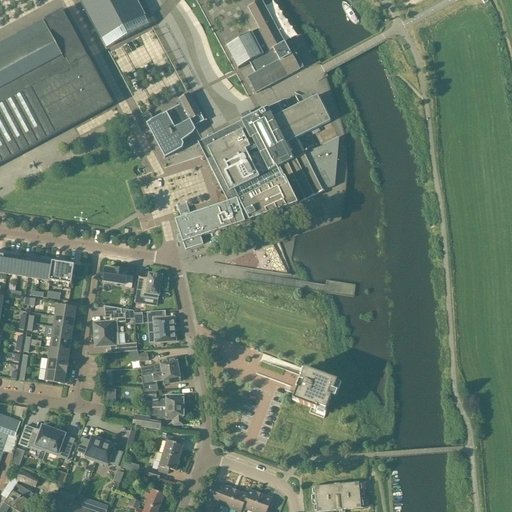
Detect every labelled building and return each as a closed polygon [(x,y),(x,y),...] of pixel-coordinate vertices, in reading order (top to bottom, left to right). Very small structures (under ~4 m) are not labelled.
[(79,0),(101,40),(102,40),(106,48),(149,25),(144,17),(146,16),(136,0),(79,0)] [(260,1),(247,8),(251,16),(258,29),(252,32),(252,33),(226,47),(238,69),(250,63),(253,68),(255,74),(247,78),(256,94),(305,68),(296,52),(295,53),(293,49),(289,51),(262,0),(260,1)] [(0,44),(0,164),(75,124),(112,104),(62,11),(0,44)] [(167,113),(154,120),(151,114),(144,118),(147,124),(165,159),(183,149),(184,144),(183,142),(193,135),(196,130),(194,127),(205,121),(190,94),(187,95),(179,100),(181,104),(167,112),(167,113)] [(212,171),(228,203),(179,219),(175,220),(180,235),(178,236),(177,237),(179,242),(181,243),(183,242),(183,244),(183,243),(186,251),(204,245),(201,237),(249,221),(250,222),(298,205),(298,204),(317,195),(335,186),(339,138),(306,154),(298,138),(331,122),(318,96),(285,112),(280,103),(280,102),(198,143),(212,171)] [(280,102),(280,103),(280,102),(284,110),(290,107),(286,99),(280,102)] [(9,257),(0,255),(0,273),(7,275),(9,257)] [(20,258),(9,257),(7,275),(18,276),(20,258)] [(18,276),(29,278),(31,260),(20,258),(18,276)] [(31,260),(29,278),(39,280),(41,262),(31,260)] [(52,263),(41,262),(39,280),(50,281),(52,263)] [(52,262),(52,263),(50,281),(72,285),(73,278),(73,275),(75,265),(52,262)] [(105,269),(103,282),(125,285),(124,288),(132,289),(134,277),(127,276),(128,272),(125,272),(125,271),(115,269),(114,270),(105,269)] [(162,279),(162,277),(150,275),(149,279),(140,277),(139,277),(137,290),(137,291),(142,291),(141,297),(158,300),(160,288),(165,288),(166,280),(162,279)] [(58,307),(57,318),(73,321),(74,310),(67,309),(58,307)] [(173,318),(166,319),(166,312),(148,313),(149,324),(154,323),(156,343),(156,344),(157,344),(175,342),(176,342),(176,341),(174,319),(174,318),(173,318)] [(106,323),(94,324),(95,336),(118,334),(117,323),(126,322),(125,314),(105,316),(106,323)] [(57,318),(55,328),(71,331),(73,321),(57,318)] [(55,328),(54,339),(69,341),(71,331),(55,328)] [(118,334),(95,336),(96,347),(107,347),(108,354),(137,352),(137,344),(119,345),(118,334)] [(54,339),(52,349),(68,352),(69,341),(54,339)] [(68,352),(52,349),(50,360),(66,362),(68,352)] [(159,353),(148,355),(148,353),(138,355),(140,363),(160,359),(159,353)] [(161,365),(141,368),(141,370),(142,375),(162,373),(179,370),(177,359),(160,361),(161,365)] [(66,362),(50,360),(49,370),(65,372),(66,362)] [(295,394),(293,401),(311,408),(309,413),(324,418),(332,395),(336,397),(341,383),(305,369),(295,394)] [(65,372),(49,370),(47,381),(63,383),(65,372)] [(179,370),(162,373),(142,375),(145,393),(146,393),(159,391),(157,382),(164,381),(164,385),(181,382),(179,370)] [(107,390),(107,400),(120,400),(120,390),(107,390)] [(157,399),(153,399),(153,407),(166,408),(184,408),(184,396),(166,396),(166,398),(157,398),(157,399)] [(166,408),(153,407),(153,417),(157,417),(157,420),(174,420),(174,426),(183,426),(184,408),(166,408)] [(0,468),(0,463),(10,436),(15,438),(21,422),(0,414),(0,468)] [(135,415),(133,426),(161,431),(162,421),(150,419),(151,417),(135,415)] [(46,453),(54,429),(42,425),(39,435),(32,432),(27,446),(46,453)] [(67,434),(54,429),(46,453),(67,461),(72,447),(63,444),(67,434)] [(85,459),(96,463),(104,441),(92,436),(90,441),(82,438),(77,452),(86,455),(85,459)] [(167,441),(163,454),(180,459),(183,446),(177,444),(179,439),(169,437),(168,442),(167,441)] [(104,441),(96,463),(108,467),(109,464),(118,467),(123,453),(115,450),(116,445),(104,441)] [(22,466),(26,451),(18,449),(14,464),(22,466)] [(160,467),(159,472),(168,475),(169,470),(176,472),(180,459),(163,454),(159,467),(160,467)] [(16,481),(19,482),(36,489),(40,477),(38,476),(21,470),(17,480),(16,481)] [(159,480),(161,474),(150,470),(149,473),(144,471),(143,475),(159,480)] [(118,471),(115,481),(122,483),(124,473),(118,471)] [(65,483),(67,473),(59,472),(57,481),(65,483)] [(1,495),(7,499),(12,491),(19,482),(16,481),(17,480),(13,478),(1,495)] [(214,482),(207,501),(215,504),(218,505),(225,486),(214,482)] [(334,485),(323,487),(312,488),(314,511),(326,511),(342,510),(359,509),(364,508),(361,483),(340,485),(340,484),(334,485)] [(225,486),(218,505),(221,506),(229,509),(236,490),(225,486)] [(7,499),(4,503),(10,507),(17,511),(23,511),(30,502),(29,501),(33,494),(21,487),(17,493),(12,491),(7,499)] [(149,499),(148,500),(137,496),(136,500),(132,498),(132,499),(147,505),(159,510),(160,508),(161,508),(163,503),(162,503),(165,495),(153,490),(153,491),(146,488),(142,496),(149,499)] [(236,490),(229,509),(236,511),(241,511),(242,509),(248,495),(236,490)] [(248,495),(242,509),(246,510),(251,511),(254,511),(261,494),(249,490),(248,495)] [(75,501),(76,496),(63,492),(62,498),(75,501)] [(261,494),(254,511),(270,511),(271,511),(268,511),(272,498),(261,494)] [(91,511),(81,507),(62,498),(57,509),(63,511),(91,511)] [(83,507),(97,511),(108,511),(111,506),(86,498),(83,507)] [(0,511),(7,511),(10,507),(4,503),(0,509),(0,511)]
